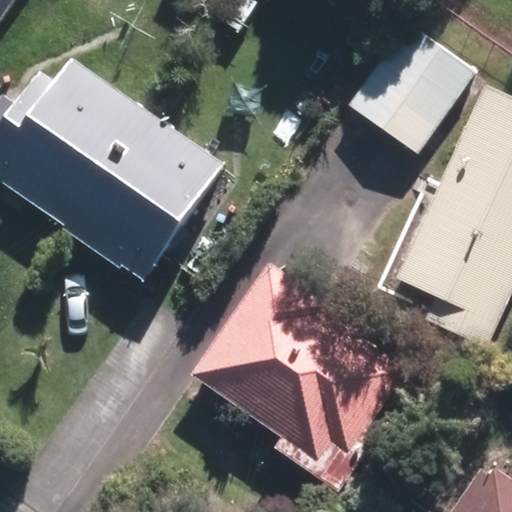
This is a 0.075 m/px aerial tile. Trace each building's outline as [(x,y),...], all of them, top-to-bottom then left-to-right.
[(355,101),(423,151),(483,70),(415,21),(355,101)] [(136,152),(161,114),(81,58),(66,80),(51,71),(0,142),(0,172),(73,224),(127,146),(136,152)] [(511,88),(494,80),(404,277),(443,294),(433,316),(497,345),(511,312),(511,88)] [(127,146),(73,224),(155,281),(235,167),(161,114),(136,152),(127,146)] [(280,260),(201,372),(290,435),(284,445),(347,489),(386,435),(376,427),(416,369),(335,311),(341,302),(280,260)] [(511,511),(511,468),(500,461),(495,469),(487,463),(452,511),(511,511)]
